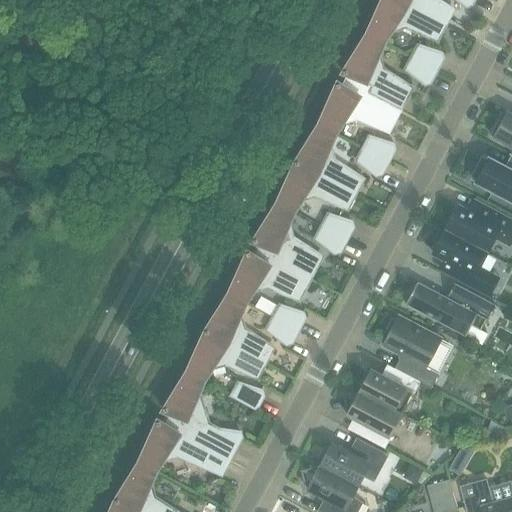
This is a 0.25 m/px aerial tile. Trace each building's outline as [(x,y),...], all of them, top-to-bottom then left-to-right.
[(366,33),(384,43),(392,32),(405,28),(437,41),(445,26),(396,0),(384,0),(367,33),(366,33)] [(396,0),(445,26),(453,11),(436,0),(396,0)] [(350,76),(347,82),(400,110),(412,88),(383,69),(379,56),(384,43),(366,33),(365,34),(366,34),(347,70),(343,71),(344,75),(347,74),(350,76)] [(418,46),(412,58),(437,71),(443,59),(442,54),(418,46)] [(437,71),(412,58),(406,70),(425,85),(431,83),(437,71)] [(317,124),(336,134),(343,123),(357,119),(389,132),(400,110),(347,82),(343,88),(341,86),(340,84),(336,85),(337,88),(318,124),(317,124)] [(511,114),(509,113),(509,112),(508,112),(502,123),(499,121),(493,133),(496,135),(493,139),(494,140),(495,139),(511,148),(511,114)] [(298,161),(295,162),(356,195),(364,180),(334,161),(330,147),(336,134),(317,124),(317,125),(318,125),(298,161)] [(370,138),(363,149),(388,162),(395,150),(393,145),(370,138)] [(388,162),(363,149),(357,161),(377,176),(382,174),(388,162)] [(476,183),(511,202),(511,155),(510,154),(509,155),(511,156),(511,158),(507,168),(489,158),(485,167),(479,164),(472,177),(478,180),(476,183)] [(276,201),(276,202),(295,212),(302,200),(315,196),(347,210),(356,195),(295,162),(296,166),(277,202),(276,201)] [(260,244),(257,250),(311,279),(322,257),(293,238),(289,225),(295,212),(276,202),(275,203),(276,203),(257,239),(253,240),(255,244),(257,243),(260,244)] [(458,206),(445,231),(487,254),(496,238),(510,246),(511,241),(511,221),(487,208),(481,219),(458,206)] [(328,215),(322,227),(347,240),(354,228),(352,223),(328,215)] [(347,240),(322,227),(316,239),(335,254),(341,252),(347,240)] [(487,254),(445,231),(433,254),(456,266),(450,277),(489,298),(495,286),(486,280),(496,260),(506,265),(507,264),(487,254)] [(227,293),(246,303),(254,292),(267,287),(299,301),(311,279),(257,250),(254,256),(251,255),(250,252),(246,253),(247,257),(228,293),(227,293)] [(418,282),(406,305),(466,337),(471,326),(481,331),(486,320),(488,321),(496,306),(455,284),(447,298),(418,282)] [(209,330),(205,331),(266,363),(274,348),(245,329),(240,316),(246,303),(227,293),(227,294),(228,294),(209,330)] [(280,306),(274,318),(299,331),(305,319),(303,314),(280,306)] [(396,370),(431,389),(439,374),(426,367),(441,339),(399,317),(397,320),(392,320),(387,329),(390,334),(384,346),(399,354),(401,361),(396,370)] [(299,331),(274,318),(267,330),(287,345),(292,343),(299,331)] [(186,370),(186,371),(205,381),(212,369),(226,365),(258,379),(266,363),(205,331),(206,335),(187,371),(186,370)] [(371,370),(359,393),(401,415),(413,394),(414,394),(420,383),(392,368),(386,378),(371,370)] [(170,413),(164,425),(163,426),(229,461),(242,438),(240,433),(219,430),(209,424),(199,394),(205,381),(186,371),(186,372),(167,408),(164,409),(165,412),(167,412),(170,413)] [(232,396),(257,410),(264,397),(262,392),(238,384),(232,396)] [(401,415),(359,393),(347,415),(362,424),(357,434),(385,449),(391,438),(390,437),(401,415)] [(138,461),(137,462),(156,472),(164,460),(177,456),(222,475),(229,461),(163,426),(164,425),(161,424),(160,421),(156,422),(157,426),(138,462),(138,461)] [(332,444),(320,467),(358,487),(364,477),(374,482),(388,456),(357,439),(349,453),(332,444)] [(119,499),(115,500),(137,511),(176,511),(155,498),(151,485),(156,472),(137,462),(138,463),(119,499)] [(358,487),(320,467),(307,490),(325,499),(318,511),(358,511),(363,503),(353,497),(358,487)] [(511,511),(511,499),(494,504),(487,479),(460,487),(466,511),(511,511)] [(427,486),(433,511),(456,511),(458,511),(449,480),(427,486)] [(137,511),(115,500),(116,504),(111,511),(137,511)]
